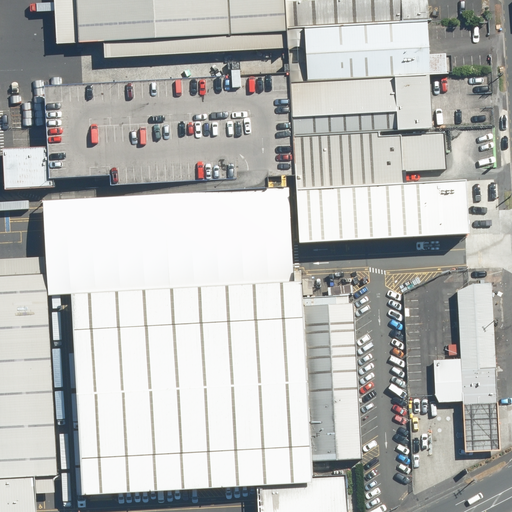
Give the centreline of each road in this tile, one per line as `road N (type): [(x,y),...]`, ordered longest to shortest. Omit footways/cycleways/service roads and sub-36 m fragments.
road 1 (unknown): [(55,240),(72,511)]
road 2 (unknown): [(0,82),(219,70)]
